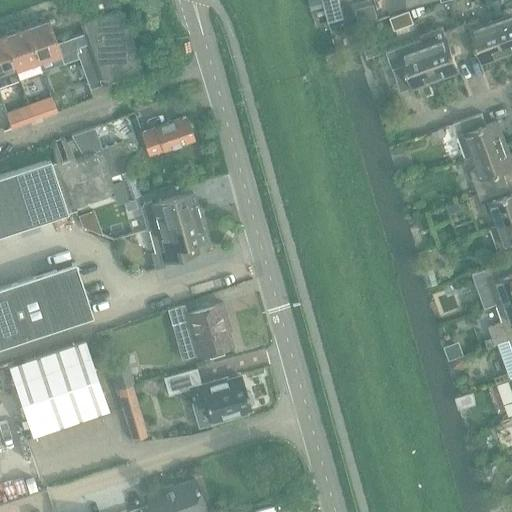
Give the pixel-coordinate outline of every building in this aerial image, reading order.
[(85,11),(115,0),(84,0),(81,1),(85,11)] [(322,0),(328,22),(343,18),(337,0),(322,0)] [(403,0),(404,1),(406,8),(437,0),(403,0)] [(505,16),(493,20),(505,54),(511,51),(511,5),(503,9),(505,16)] [(28,26),(26,27),(40,67),(67,58),(70,66),(81,61),(88,81),(98,78),(107,82),(138,71),(142,62),(123,11),(114,7),(86,17),(80,10),(75,12),(83,32),(57,42),(48,19),(38,22),(35,21),(29,23),(28,26)] [(368,9),(365,15),(366,19),(378,16),(375,7),(368,9)] [(413,22),(409,10),(389,17),(394,29),(413,22)] [(476,18),(455,26),(465,52),(475,48),(481,62),(505,54),(493,20),(479,25),(476,18)] [(422,38),(421,38),(435,79),(458,71),(452,56),(465,52),(455,26),(444,30),(442,25),(420,33),(422,38)] [(5,34),(3,35),(19,78),(41,70),(40,67),(26,27),(14,31),(12,30),(6,32),(5,34)] [(0,85),(19,78),(3,35),(0,36),(0,85)] [(411,87),(435,79),(421,38),(385,51),(395,80),(407,76),(411,87)] [(44,103),(30,108),(34,119),(48,114),(44,103)] [(13,114),(17,125),(34,119),(30,108),(13,114)] [(480,113),(451,123),(463,158),(470,156),(504,144),(495,121),(484,125),(480,113)] [(185,117),(142,132),(149,152),(192,137),(185,117)] [(93,126),(70,134),(81,153),(100,146),(93,126)] [(443,128),(431,132),(434,139),(445,135),(443,128)] [(109,182),(98,147),(81,153),(74,156),(64,137),(52,141),(54,162),(51,163),(68,212),(114,196),(109,182)] [(98,147),(109,182),(121,179),(118,172),(130,168),(121,140),(98,147)] [(475,169),(468,171),(476,193),(505,183),(501,170),(511,166),(504,144),(470,156),(475,169)] [(49,159),(11,171),(29,225),(68,212),(51,163),(50,163),(49,159)] [(130,168),(118,172),(121,179),(128,199),(134,197),(140,195),(130,168)] [(11,171),(0,175),(0,234),(29,225),(11,171)] [(121,179),(109,182),(114,196),(116,204),(124,201),(128,199),(121,179)] [(173,179),(158,183),(159,189),(174,185),(173,179)] [(505,183),(476,193),(484,215),(490,213),(495,225),(495,226),(511,219),(511,194),(510,195),(505,183)] [(143,202),(140,206),(147,229),(148,229),(199,215),(193,192),(152,204),(151,204),(150,200),(143,202)] [(128,199),(124,201),(126,210),(136,207),(134,197),(128,199)] [(458,202),(447,206),(450,214),(461,210),(458,202)] [(199,215),(148,229),(155,252),(150,253),(155,268),(164,265),(163,262),(164,261),(198,252),(195,241),(206,238),(199,215)] [(495,225),(488,227),(500,262),(510,258),(511,257),(511,219),(495,226),(495,225)] [(500,262),(484,268),(496,303),(511,297),(511,262),(510,258),(500,262)] [(75,263),(44,273),(61,325),(92,315),(75,263)] [(434,270),(423,273),(427,287),(438,284),(434,270)] [(44,273),(14,283),(31,336),(61,325),(44,273)] [(0,344),(0,346),(31,336),(14,283),(0,287),(0,344)] [(500,322),(488,326),(492,337),(495,343),(497,342),(511,337),(511,297),(496,303),(494,304),(500,322)] [(197,355),(232,345),(224,318),(227,317),(223,302),(186,313),(184,304),(167,309),(171,324),(186,319),(197,355)] [(492,337),(485,339),(487,346),(495,343),(492,337)] [(511,337),(497,342),(509,378),(511,376),(511,337)] [(8,368),(32,436),(108,409),(85,341),(8,368)] [(448,360),(463,355),(458,341),(444,346),(448,360)] [(124,353),(106,358),(114,387),(132,382),(124,353)] [(474,364),(470,353),(448,361),(452,372),(474,364)] [(226,377),(200,384),(196,368),(162,377),(167,394),(188,388),(192,403),(204,400),(210,422),(227,417),(226,414),(249,408),(249,406),(253,402),(251,394),(245,391),(241,377),(227,380),(226,377)] [(131,384),(116,388),(128,428),(131,440),(146,435),(131,384)] [(455,397),(458,408),(459,408),(475,403),(472,392),(455,397)] [(151,511),(204,511),(193,480),(163,491),(162,489),(145,495),(151,511)]
